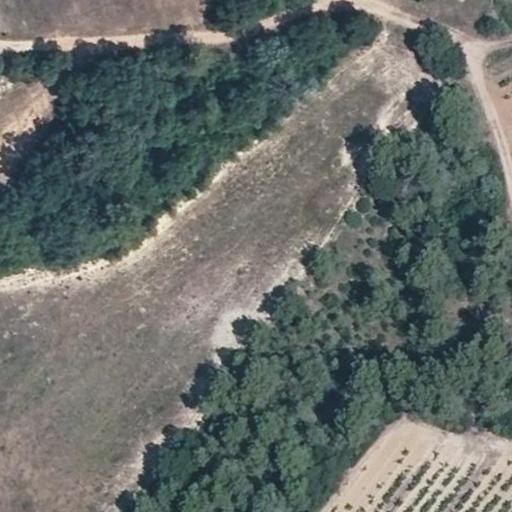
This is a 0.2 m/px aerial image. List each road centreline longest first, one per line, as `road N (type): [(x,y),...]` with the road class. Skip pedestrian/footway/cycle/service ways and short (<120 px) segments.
road 1 (track): [(0,48),(248,33),(357,0),(450,35),(467,56)]
road 2 (track): [(467,56),(511,188)]
